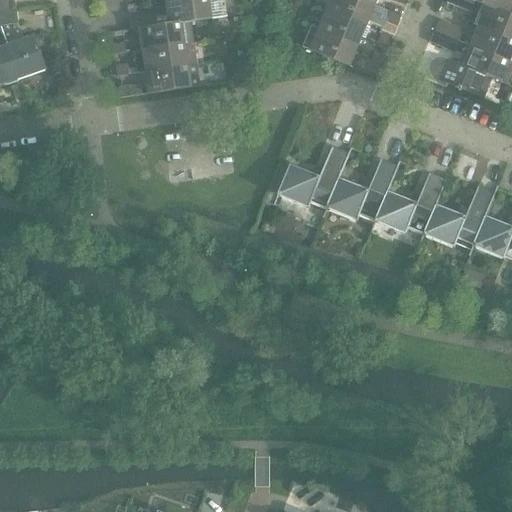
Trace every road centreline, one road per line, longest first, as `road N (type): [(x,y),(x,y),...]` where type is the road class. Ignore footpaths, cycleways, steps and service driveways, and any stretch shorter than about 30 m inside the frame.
road 1 (residential): [(93,123),(348,84),(392,100)]
road 2 (residential): [(392,100),(511,151)]
road 3 (residential): [(93,123),(76,0)]
